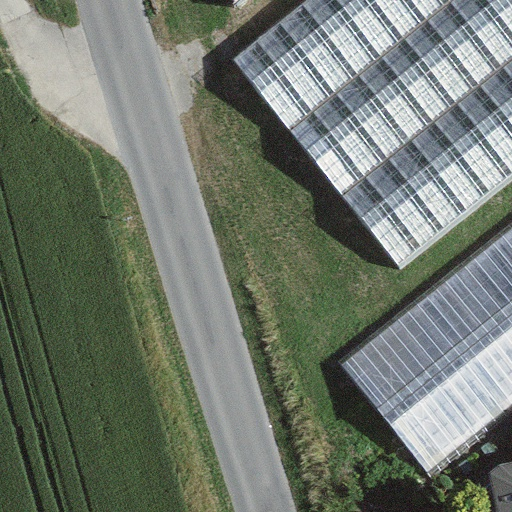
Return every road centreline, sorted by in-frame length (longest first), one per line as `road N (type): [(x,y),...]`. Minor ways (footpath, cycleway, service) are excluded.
road 1 (tertiary): [(271,511),(107,0)]
road 2 (track): [(139,98),(43,63),(6,0)]
